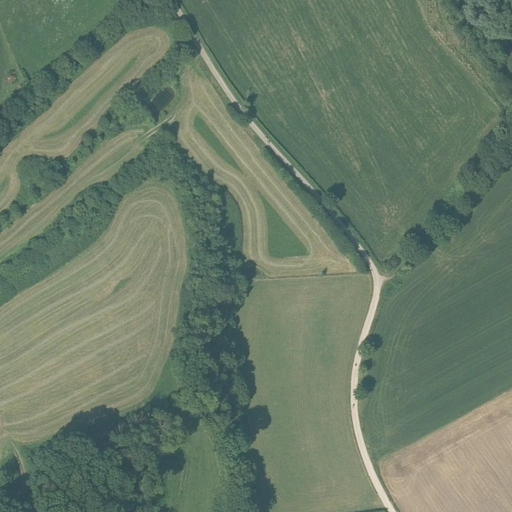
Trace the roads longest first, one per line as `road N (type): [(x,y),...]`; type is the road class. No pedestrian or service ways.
road 1 (unclassified): [(376,291),(370,264),(244,115),(171,0)]
road 2 (track): [(391,511),(362,452),(353,405),(376,291)]
